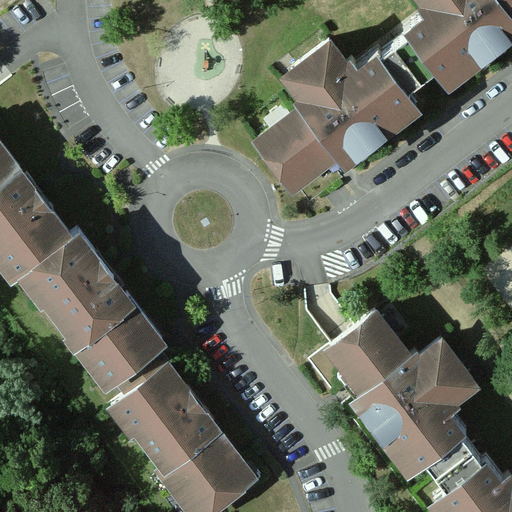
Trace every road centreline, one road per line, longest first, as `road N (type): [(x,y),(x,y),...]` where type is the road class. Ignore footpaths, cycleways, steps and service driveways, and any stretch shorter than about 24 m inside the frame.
road 1 (residential): [(250,236),(295,245),(350,228),(511,108)]
road 2 (residential): [(221,267),(238,321),(330,450),(352,511)]
road 3 (residential): [(67,0),(97,99),(171,183)]
road 4 (residential): [(221,267),(182,266),(166,254),(153,217),(171,183)]
road 5 (residential): [(171,183),(190,173),(231,179),(253,215),(250,236)]
